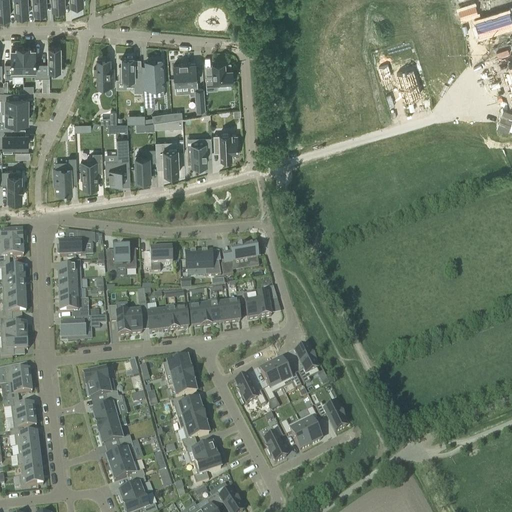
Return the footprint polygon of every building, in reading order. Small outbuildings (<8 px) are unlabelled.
[(0,0),(0,17),(9,17),(9,9),(8,0),(0,0)] [(8,0),(9,0),(12,0),(14,0),(15,11),(15,15),(17,15),(28,15),(28,12),(26,0),(8,0)] [(32,0),(33,9),(34,13),(36,13),(46,12),(46,9),(45,0),(32,0)] [(51,0),(52,7),(52,9),(54,9),(64,9),(64,3),(63,0),(51,0)] [(475,5),(458,10),(460,18),(477,13),(475,5)] [(504,11),(471,21),(475,34),(508,24),(510,23),(510,22),(507,22),(504,12),(506,11),(506,10),(504,11)] [(443,30),(429,34),(434,48),(435,48),(440,64),(454,60),(453,55),(461,53),(451,21),(442,23),(441,23),(443,30)] [(11,64),(4,64),(5,78),(12,78),(12,76),(17,76),(23,76),(23,47),(16,47),(16,48),(16,49),(11,49),(11,64)] [(30,47),(23,47),(23,76),(34,75),(34,78),(42,78),(41,64),(35,64),(35,55),(35,49),(30,49),(30,47)] [(48,64),(41,64),(42,78),(42,84),(49,84),(49,78),(49,72),(61,72),(60,67),(60,63),(63,63),(63,55),(60,55),(60,47),(48,47),(48,64)] [(121,66),(118,66),(119,79),(125,79),(125,86),(133,86),(134,92),(143,92),(142,89),(141,70),(134,70),(134,57),(132,58),(132,56),(127,56),(127,58),(121,58),(121,66)] [(96,68),(93,68),(93,72),(94,72),(94,76),(97,76),(97,80),(97,85),(106,85),(113,85),(113,69),(112,69),(109,69),(109,59),(104,59),(97,60),(97,64),(96,64),(96,68)] [(164,89),(162,62),(147,63),(148,89),(142,89),(143,92),(144,109),(155,108),(154,90),(164,89)] [(186,64),(186,63),(179,63),(179,64),(173,65),(175,84),(188,83),(189,86),(197,86),(197,78),(196,78),(195,63),(186,64)] [(213,77),(205,77),(206,91),(217,90),(216,83),(232,82),(231,69),(230,63),(224,63),(212,64),(212,66),(213,77)] [(387,64),(378,67),(381,79),(391,76),(387,64)] [(511,66),(502,70),(506,83),(508,82),(510,88),(508,89),(511,102),(511,66)] [(413,68),(395,73),(404,101),(416,97),(415,95),(420,94),(421,96),(413,68)] [(204,89),(194,90),(196,111),(205,110),(204,89)] [(0,92),(0,99),(1,100),(1,107),(1,111),(27,111),(27,99),(23,99),(12,99),(12,92),(7,92),(3,92),(0,92)] [(1,122),(0,121),(0,128),(12,128),(12,123),(25,123),(27,123),(27,111),(1,111),(1,122)] [(172,120),(167,121),(167,129),(182,128),(182,118),(172,120)] [(154,122),(145,123),(145,131),(154,130),(154,131),(155,131),(154,129),(154,122)] [(70,124),(67,129),(67,142),(75,142),(74,124),(70,124)] [(0,146),(3,147),(12,147),(27,147),(27,134),(25,134),(12,134),(12,128),(0,128),(0,146)] [(239,149),(238,141),(237,141),(236,135),(231,136),(231,134),(219,134),(219,135),(213,135),(214,153),(220,153),(220,158),(232,158),(232,156),(237,155),(237,149),(239,149)] [(200,144),(187,145),(187,154),(191,154),(192,166),(206,165),(205,148),(211,148),(211,137),(205,138),(205,144),(200,144)] [(117,161),(105,161),(105,177),(109,177),(109,185),(111,185),(111,187),(120,186),(120,185),(122,185),(121,171),(129,171),(128,140),(116,140),(117,161)] [(180,164),(179,158),(178,158),(177,149),(168,149),(168,141),(155,142),(155,149),(156,157),(163,156),(163,173),(168,173),(168,175),(174,175),(174,173),(178,173),(178,164),(180,164)] [(144,157),(135,158),(136,180),(150,179),(149,162),(156,162),(156,157),(155,149),(144,149),(144,157)] [(92,162),(81,163),(81,179),(83,179),(83,188),(97,188),(97,173),(103,173),(102,153),(92,153),(92,162)] [(69,168),(53,169),(54,185),(56,184),(56,193),(64,193),(66,193),(68,192),(71,192),(70,174),(77,174),(76,157),(68,158),(68,161),(69,168)] [(20,171),(1,171),(1,185),(8,185),(8,193),(8,200),(20,200),(20,193),(22,193),(22,182),(20,182),(20,171)] [(24,243),(24,235),(22,235),(22,233),(0,233),(0,246),(22,245),(22,243),(24,243)] [(85,256),(85,244),(94,244),(94,235),(75,233),(76,244),(58,245),(58,247),(57,247),(57,255),(59,255),(59,257),(67,257),(67,260),(75,259),(75,257),(85,256)] [(23,257),(22,245),(0,246),(0,264),(9,264),(9,258),(23,257)] [(231,254),(222,255),(224,264),(230,263),(232,263),(232,264),(247,261),(248,269),(258,267),(257,259),(257,258),(259,258),(258,252),(256,252),(255,246),(245,248),(245,247),(236,249),(230,250),(231,254)] [(150,254),(143,255),(144,270),(150,270),(151,272),(159,272),(159,265),(172,265),(171,249),(155,250),(149,250),(150,254)] [(136,273),(135,254),(137,253),(129,253),(129,251),(113,252),(113,254),(105,254),(107,274),(116,274),(116,272),(125,271),(125,273),(136,273)] [(195,253),(185,253),(186,271),(205,270),(205,277),(220,276),(218,262),(211,262),(211,252),(201,253),(195,253)] [(58,281),(81,280),(80,263),(68,263),(68,269),(57,270),(58,281)] [(24,281),(23,269),(9,270),(9,264),(0,264),(0,271),(1,282),(24,281)] [(232,276),(230,264),(221,265),(223,277),(232,276)] [(81,287),(81,280),(58,281),(58,292),(79,291),(81,291),(81,287)] [(24,292),(24,281),(1,282),(1,293),(24,292)] [(189,281),(180,281),(180,289),(189,289),(189,281)] [(268,302),(276,301),(273,288),(265,290),(267,296),(255,298),(259,318),(258,318),(258,319),(259,319),(270,317),(268,302)] [(79,296),(79,291),(58,292),(59,302),(79,301),(79,300),(79,296)] [(25,302),(24,292),(1,293),(2,303),(25,302)] [(259,318),(255,298),(255,293),(243,295),(242,294),(236,295),(237,304),(237,307),(238,307),(244,306),(247,320),(258,318),(259,318)] [(88,312),(82,313),(81,300),(79,300),(79,301),(59,302),(59,314),(71,313),(72,319),(88,318),(88,312)] [(220,325),(218,306),(217,301),(207,303),(208,307),(210,326),(211,326),(220,325)] [(25,314),(25,302),(2,303),(2,314),(0,313),(0,320),(12,320),(11,314),(25,314)] [(139,310),(127,311),(129,335),(130,335),(141,334),(140,319),(147,319),(146,313),(145,306),(145,302),(138,302),(139,310)] [(239,322),(238,307),(237,307),(237,304),(227,305),(229,323),(239,322)] [(229,323),(227,305),(218,306),(220,325),(224,324),(229,323)] [(178,330),(175,309),(176,309),(175,307),(165,308),(165,313),(166,313),(168,331),(168,332),(178,330)] [(210,326),(208,307),(198,309),(201,327),(200,327),(200,328),(211,326),(210,326)] [(116,308),(108,309),(109,322),(116,321),(118,336),(129,335),(130,335),(129,335),(127,311),(116,312),(116,308)] [(188,329),(185,308),(176,309),(175,309),(178,330),(188,329)] [(201,327),(198,309),(188,310),(191,328),(200,327),(201,327)] [(159,332),(156,314),(157,314),(157,311),(146,313),(147,319),(149,334),(159,332)] [(168,331),(166,313),(165,313),(157,314),(156,314),(159,332),(163,332),(168,331)] [(99,329),(98,325),(106,324),(105,317),(88,318),(72,319),(72,325),(60,326),(61,340),(67,339),(67,342),(84,341),(84,330),(99,329)] [(0,339),(26,338),(26,326),(12,326),(12,320),(0,320),(0,339)] [(26,340),(26,338),(0,339),(0,340),(0,351),(0,355),(0,358),(13,357),(13,351),(27,351),(27,348),(29,348),(28,340),(26,340)] [(306,349),(295,354),(303,371),(297,374),(303,386),(310,383),(308,380),(319,374),(313,364),(315,363),(310,354),(309,355),(306,349)] [(190,370),(187,359),(184,360),(184,358),(178,360),(179,361),(162,366),(165,377),(190,371),(190,370)] [(281,361),(270,366),(282,390),(292,385),(295,390),(301,387),(295,375),(289,378),(281,361)] [(270,366),(260,372),(268,388),(262,391),(268,403),(275,400),(272,395),(282,390),(270,366)] [(1,370),(0,369),(0,375),(2,375),(4,375),(5,386),(7,386),(30,383),(28,371),(15,373),(14,367),(1,370)] [(110,382),(107,370),(92,373),(92,372),(85,374),(86,375),(83,376),(85,388),(86,388),(110,382)] [(193,382),(190,370),(190,371),(165,377),(168,389),(172,387),(193,382)] [(246,379),(235,384),(238,390),(236,391),(238,393),(241,400),(242,400),(245,406),(256,400),(260,408),(266,405),(260,392),(254,395),(246,379)] [(118,399),(117,393),(115,394),(112,381),(110,382),(86,388),(86,390),(85,390),(87,398),(88,398),(88,400),(104,396),(106,402),(118,399)] [(196,393),(193,382),(172,387),(175,398),(196,393)] [(31,394),(30,383),(7,386),(9,396),(5,397),(6,403),(18,402),(17,396),(31,394)] [(143,393),(136,395),(138,401),(145,400),(143,393)] [(120,417),(117,406),(122,404),(121,398),(118,399),(106,402),(107,408),(92,413),(95,424),(115,418),(115,419),(120,417)] [(155,399),(148,401),(150,408),(157,406),(155,399)] [(201,412),(198,401),(185,405),(183,399),(170,402),(172,410),(173,409),(177,420),(201,413),(201,412)] [(6,403),(2,404),(3,410),(10,409),(12,420),(34,417),(33,406),(19,407),(18,402),(6,403)] [(318,405),(314,407),(320,419),(326,417),(334,433),(345,428),(342,422),(344,421),(339,412),(338,412),(332,402),(322,407),(321,404),(318,405)] [(308,417),(298,422),(310,446),(320,440),(312,424),(318,421),(312,409),(305,412),(308,417)] [(205,424),(202,412),(201,412),(201,413),(177,420),(180,431),(182,431),(182,430),(205,423),(205,424)] [(270,414),(264,417),(267,422),(273,419),(270,414)] [(35,428),(34,417),(12,420),(13,431),(9,431),(10,438),(14,437),(22,436),(22,430),(35,428)] [(118,429),(115,419),(115,418),(95,424),(94,424),(98,436),(98,435),(118,429)] [(285,422),(279,425),(285,437),(291,434),(299,451),(310,446),(298,422),(288,427),(285,422)] [(194,439),(208,435),(205,424),(205,423),(182,430),(182,431),(185,441),(181,442),(183,450),(184,449),(196,445),(194,439)] [(272,432),(261,437),(267,448),(265,449),(269,456),(270,458),(271,457),(274,463),(285,458),(277,441),(283,438),(277,426),(270,429),(272,432)] [(122,440),(118,429),(98,435),(102,446),(117,442),(119,448),(131,444),(129,438),(122,440)] [(37,445),(36,434),(22,436),(14,437),(15,448),(17,448),(17,447),(20,447),(37,445)] [(135,462),(131,450),(133,449),(131,444),(119,448),(121,453),(106,459),(110,470),(135,462)] [(39,455),(37,445),(20,447),(17,447),(17,448),(18,457),(39,455)] [(216,457),(212,446),(198,450),(196,445),(184,449),(186,455),(186,454),(190,467),(193,466),(193,465),(216,457)] [(163,453),(155,456),(166,489),(174,487),(163,453)] [(40,465),(39,455),(18,457),(16,457),(17,468),(20,468),(40,465)] [(206,474),(220,469),(216,457),(193,465),(193,466),(196,476),(192,478),(195,486),(208,481),(206,474)] [(144,478),(142,472),(139,473),(135,462),(110,470),(114,482),(129,477),(131,483),(143,478),(143,479),(144,478)] [(41,475),(40,465),(20,468),(21,477),(21,478),(23,477),(41,475)] [(42,486),(41,475),(23,477),(21,478),(21,477),(19,477),(20,488),(42,486)] [(148,496),(143,484),(145,483),(143,479),(143,478),(131,483),(133,488),(118,494),(119,496),(117,496),(121,504),(122,504),(123,505),(123,506),(146,497),(148,496)] [(203,486),(198,489),(201,494),(206,491),(203,486)] [(239,506),(234,497),(233,498),(228,490),(218,497),(217,495),(211,499),(219,510),(224,507),(226,511),(241,511),(238,507),(239,506)] [(148,504),(146,497),(123,506),(123,505),(122,505),(124,511),(140,511),(142,511),(141,511),(156,511),(154,506),(150,507),(148,504)] [(215,511),(219,510),(211,499),(205,502),(208,506),(199,511),(215,511)]
